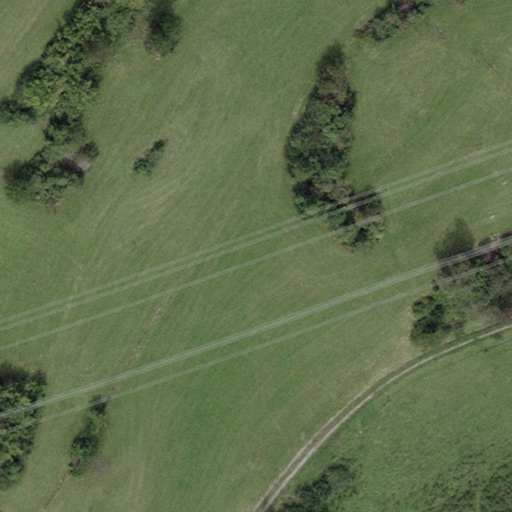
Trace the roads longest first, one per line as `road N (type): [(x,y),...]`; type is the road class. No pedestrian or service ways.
road 1 (track): [(511,305),(378,366),(323,412)]
road 2 (track): [(243,511),(323,412)]
